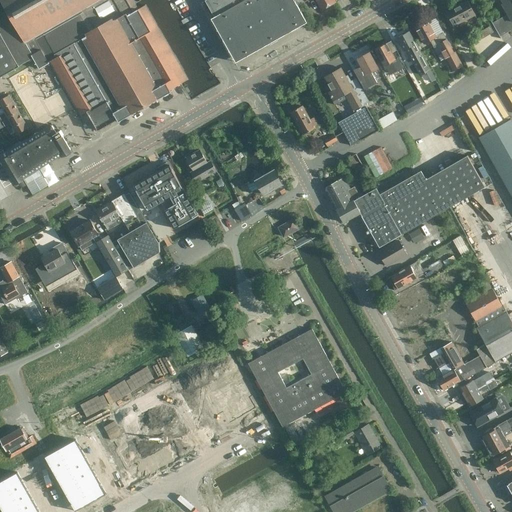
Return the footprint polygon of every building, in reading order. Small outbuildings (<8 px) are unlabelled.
[(133,0),(0,0),(0,77),(19,66),(33,58),(39,69),(49,63),(49,62),(56,58),(98,131),(117,120),(118,122),(171,92),(170,90),(188,80),(145,6),(139,10),(133,0)] [(205,0),(235,59),(308,23),(296,0),(205,0)] [(305,0),(306,1),(307,0),(317,0),(323,10),(334,3),(332,0),(305,0)] [(454,26),(475,16),(467,0),(446,12),(454,26)] [(500,0),(502,3),(501,4),(507,15),(492,23),(500,37),(511,29),(511,4),(509,0),(500,0)] [(440,61),(445,59),(446,58),(453,71),(462,65),(454,51),(453,51),(443,33),(435,37),(427,21),(415,28),(423,43),(430,40),(440,61)] [(481,39),(493,32),(490,26),(477,34),(481,39)] [(396,38),(403,51),(409,47),(423,74),(430,70),(409,31),(396,38)] [(395,59),(386,43),(375,50),(386,69),(387,69),(390,75),(402,68),(397,58),(395,59)] [(359,79),(364,89),(377,83),(371,73),(378,69),(369,52),(356,59),(365,76),(359,79)] [(338,123),(351,146),(379,130),(365,104),(368,102),(357,80),(350,84),(341,68),(324,77),(332,91),(328,93),(335,105),(346,99),(354,113),(338,123)] [(8,95),(0,99),(0,103),(5,112),(0,115),(0,117),(2,121),(18,111),(8,95)] [(315,128),(319,125),(314,117),(310,119),(302,106),(290,112),(303,135),(315,128)] [(18,111),(2,121),(0,121),(0,129),(11,123),(18,134),(28,128),(18,111)] [(377,120),(382,128),(382,129),(397,120),(392,112),(377,120)] [(511,122),(510,120),(479,137),(511,196),(511,122)] [(64,135),(61,130),(56,132),(52,125),(33,137),(32,136),(4,152),(0,154),(0,156),(15,182),(17,183),(23,179),(23,177),(62,154),(65,155),(70,152),(71,149),(63,136),(64,135)] [(337,140),(334,135),(324,140),(327,146),(337,140)] [(378,174),(391,168),(380,146),(367,153),(378,174)] [(216,171),(210,161),(207,162),(200,149),(185,157),(193,170),(190,172),(197,183),(216,171)] [(356,154),(349,158),(353,165),(360,161),(356,154)] [(376,188),(360,197),(354,187),(330,199),(343,223),(360,213),(362,216),(361,216),(379,247),(485,186),(467,156),(426,179),(421,171),(380,194),(376,188)] [(181,184),(170,165),(134,185),(148,210),(170,197),(174,204),(164,210),(175,228),(198,215),(185,192),(179,195),(177,193),(184,190),(181,184)] [(264,195),(283,184),(274,170),(261,176),(255,180),(264,195)] [(284,180),(290,177),(287,171),(281,174),(284,180)] [(324,187),(330,199),(354,187),(350,189),(344,177),(339,180),(332,184),(331,182),(327,180),(324,182),(324,187)] [(111,201),(112,202),(123,221),(130,233),(142,225),(137,216),(124,194),(111,201)] [(108,230),(123,221),(112,202),(97,211),(105,225),(108,230)] [(242,221),(250,217),(242,203),(234,207),(242,221)] [(284,237),(289,234),(299,229),(293,219),(279,227),(284,237)] [(90,220),(79,227),(76,228),(75,228),(73,229),(73,230),(71,232),(79,245),(93,237),(116,277),(128,270),(108,235),(101,239),(90,220)] [(147,222),(146,223),(130,233),(118,240),(134,267),(160,252),(159,243),(147,222)] [(420,231),(411,236),(415,243),(425,238),(420,231)] [(462,234),(454,238),(462,254),(470,250),(462,234)] [(407,254),(399,240),(378,252),(386,266),(407,254)] [(42,257),(50,272),(64,263),(65,266),(72,262),(62,243),(56,246),(58,248),(42,257)] [(395,290),(416,278),(424,274),(426,278),(444,268),(440,259),(422,269),(418,261),(388,278),(395,290)] [(0,267),(4,276),(7,281),(6,282),(2,280),(0,281),(0,295),(1,297),(5,295),(8,300),(22,293),(18,286),(23,283),(19,276),(11,261),(6,264),(4,264),(2,265),(1,267),(0,267)] [(123,288),(117,277),(97,288),(104,300),(123,288)] [(476,349),(480,355),(486,367),(496,362),(511,352),(511,320),(503,305),(502,306),(492,288),(466,303),(479,326),(476,328),(485,344),(476,349)] [(202,294),(191,300),(200,314),(210,308),(202,294)] [(35,303),(25,306),(30,321),(39,318),(35,303)] [(192,325),(175,334),(188,357),(204,347),(192,325)] [(299,336),(302,341),(296,344),(293,339),(267,353),(270,358),(264,361),(261,356),(248,363),(283,426),(346,392),(312,329),(299,336)] [(169,341),(163,344),(170,357),(176,354),(169,341)] [(443,375),(437,378),(440,383),(439,384),(441,389),(443,389),(444,390),(452,385),(453,385),(457,383),(461,380),(454,369),(463,364),(451,342),(441,348),(444,353),(434,358),(443,375)] [(163,344),(158,347),(165,360),(170,357),(163,344)] [(158,347),(153,350),(160,363),(165,360),(158,347)] [(153,350),(148,353),(155,366),(160,363),(153,350)] [(148,353),(143,356),(150,369),(155,366),(148,353)] [(143,356),(137,359),(144,372),(150,369),(143,356)] [(137,359),(132,362),(139,375),(144,372),(137,359)] [(130,364),(127,365),(134,378),(138,375),(139,375),(132,362),(130,364)] [(127,365),(122,368),(129,381),(134,378),(127,365)] [(122,368),(117,371),(124,384),(129,381),(122,368)] [(117,371),(111,374),(118,387),(124,384),(117,371)] [(111,374),(106,377),(113,390),(118,387),(111,374)] [(464,397),(494,380),(491,375),(484,379),(484,381),(476,386),(473,380),(471,381),(459,388),(464,397)] [(106,377),(101,380),(108,392),(113,390),(106,377)] [(101,380),(96,383),(103,395),(108,392),(101,380)] [(469,406),(484,398),(481,393),(489,388),(490,390),(497,385),(494,380),(464,397),(469,406)] [(241,386),(230,392),(243,415),(254,408),(248,398),(254,394),(248,382),(241,386)] [(96,383),(90,386),(98,398),(103,395),(96,383)] [(86,389),(85,389),(92,401),(94,400),(98,398),(90,386),(86,389)] [(85,389),(80,392),(87,404),(92,401),(85,389)] [(156,389),(151,392),(158,404),(163,401),(156,389)] [(80,392),(75,395),(82,407),(87,404),(80,392)] [(151,392),(146,395),(153,407),(158,404),(151,392)] [(218,399),(212,403),(218,415),(225,411),(231,422),(243,415),(230,392),(218,399)] [(113,445),(109,447),(113,454),(114,453),(129,480),(143,472),(169,457),(182,450),(195,442),(208,435),(193,408),(195,406),(188,393),(177,399),(184,413),(179,415),(166,423),(153,430),(127,445),(117,451),(113,445)] [(75,395),(70,398),(77,410),(82,407),(75,395)] [(146,395),(141,398),(148,410),(153,407),(146,395)] [(70,398),(64,401),(72,413),(77,410),(70,398)] [(141,398),(136,401),(143,413),(148,410),(141,398)] [(477,426),(503,412),(503,411),(496,398),(470,413),(477,426)] [(64,401),(59,404),(66,416),(72,413),(64,401)] [(136,401),(130,404),(137,416),(143,413),(136,401)] [(59,404),(54,407),(61,419),(66,416),(59,404)] [(130,404),(125,407),(132,419),(137,416),(130,404)] [(54,407),(49,410),(56,422),(61,419),(54,407)] [(125,407),(120,410),(127,422),(132,419),(125,407)] [(49,410),(44,413),(51,425),(56,422),(49,410)] [(120,410),(115,413),(122,425),(127,422),(120,410)] [(115,413),(110,416),(117,428),(122,425),(115,413)] [(110,416),(104,419),(111,431),(117,428),(110,416)] [(104,419),(99,422),(106,434),(111,431),(104,419)] [(484,438),(481,439),(486,447),(505,436),(511,432),(511,429),(507,420),(489,430),(490,432),(482,436),(484,438)] [(99,422),(94,425),(101,437),(106,434),(99,422)] [(369,424),(354,432),(367,455),(381,447),(369,424)] [(21,427),(0,439),(11,457),(36,443),(32,435),(27,438),(21,427)] [(505,436),(486,447),(490,454),(492,453),(493,455),(501,451),(501,453),(511,448),(505,436)] [(76,440),(46,457),(76,511),(107,494),(76,440)] [(511,449),(493,460),(500,473),(509,468),(510,470),(511,468),(511,449)] [(349,481),(350,482),(325,497),(333,511),(351,511),(391,490),(378,467),(368,472),(367,471),(349,481)] [(39,511),(18,472),(0,482),(0,505),(3,511),(39,511)]
